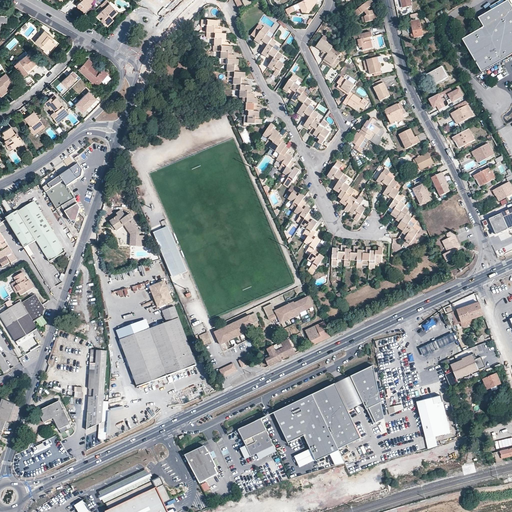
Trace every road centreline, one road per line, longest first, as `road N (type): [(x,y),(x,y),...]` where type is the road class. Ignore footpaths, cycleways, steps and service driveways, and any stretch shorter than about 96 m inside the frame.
road 1 (primary): [(21,503),(486,279)]
road 2 (primary): [(472,278),(93,458),(16,484)]
road 3 (tertiary): [(118,145),(4,472)]
road 4 (residential): [(387,0),(406,83),(485,247)]
road 5 (residential): [(314,172),(344,128),(303,44),(329,0)]
road 6 (residential): [(314,172),(222,0)]
road 7 (unclassified): [(511,484),(390,511)]
